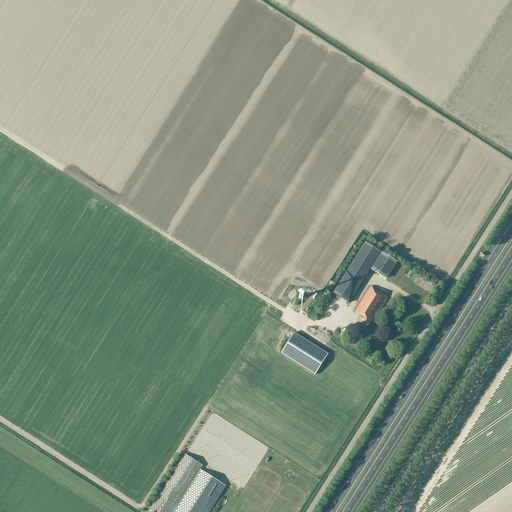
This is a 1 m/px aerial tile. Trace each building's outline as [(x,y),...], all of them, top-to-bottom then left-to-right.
[(333,293),(349,303),(381,252),(365,242),(333,293)] [(358,325),(365,330),(368,325),(369,325),(387,297),(371,287),(354,312),(363,318),(358,325)] [(343,316),(339,320),(344,325),(348,321),(343,316)] [(328,354),(294,333),(281,354),(315,375),(328,354)] [(151,511),(171,511),(199,468),(202,464),(184,453),(148,509),(151,511)] [(199,468),(171,511),(206,511),(225,484),(199,468)]
